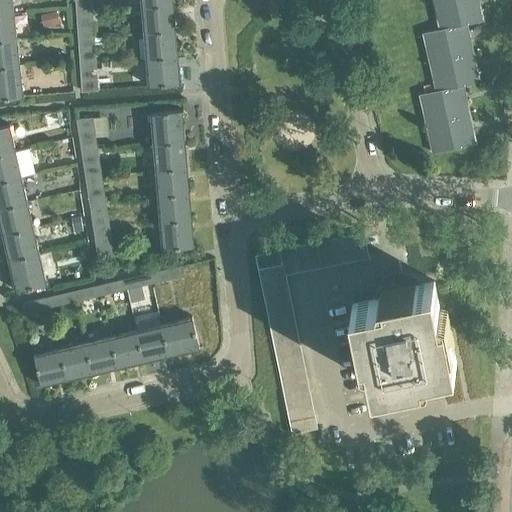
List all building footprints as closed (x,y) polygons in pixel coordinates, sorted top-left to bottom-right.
[(0,0),(0,16),(14,15),(12,0),(0,0)] [(77,10),(93,9),(93,1),(92,0),(84,0),(85,0),(77,1),(77,10)] [(142,0),(144,9),(174,6),(173,0),(142,0)] [(475,10),(473,0),(444,0),(440,1),(440,0),(435,1),(439,19),(444,18),(447,29),(462,26),(462,27),(484,22),(481,9),(475,10)] [(174,6),(144,9),(146,35),(176,32),(174,6)] [(0,16),(0,42),(17,41),(14,15),(0,16)] [(94,30),(94,18),(78,19),(79,28),(86,28),(87,30),(94,30)] [(433,51),(436,62),(437,62),(469,55),(469,56),(474,55),(470,41),(466,42),(462,27),(462,26),(447,29),(424,34),(428,52),(433,51)] [(79,28),(79,40),(95,39),(94,30),(87,30),(86,28),(79,28)] [(146,35),(148,61),(179,58),(176,32),(146,35)] [(96,49),(96,46),(95,39),(79,40),(80,53),(88,52),(88,49),(96,49)] [(0,42),(0,68),(20,66),(17,41),(0,42)] [(80,53),(81,62),(97,61),(96,49),(88,49),(88,52),(80,53)] [(473,71),(469,56),(469,55),(437,62),(436,62),(431,63),(435,81),(440,79),(443,91),(459,87),(459,88),(480,84),(477,70),(473,71)] [(181,84),(179,58),(148,61),(150,86),(149,86),(149,87),(182,85),(182,84),(181,84)] [(20,66),(0,68),(0,100),(25,98),(25,97),(23,97),(20,66)] [(81,70),(82,80),(90,80),(90,83),(98,82),(97,69),(81,70)] [(82,80),(83,93),(99,92),(98,82),(90,83),(90,80),(82,80)] [(462,103),(459,88),(459,87),(443,91),(421,96),(425,113),(430,112),(432,123),(433,124),(465,117),(465,118),(470,117),(467,103),(462,103)] [(155,146),(186,144),(183,113),(184,113),(184,112),(151,115),(151,116),(153,116),(155,146)] [(469,133),(465,118),(465,117),(433,124),(432,123),(427,125),(431,142),(437,141),(439,152),(439,153),(477,145),(474,132),(469,133)] [(78,121),(80,136),(88,135),(88,132),(95,131),(93,119),(78,121)] [(0,156),(16,152),(10,128),(11,128),(11,126),(0,128),(0,156)] [(80,136),(82,148),(98,145),(96,138),(95,131),(88,132),(88,135),(80,136)] [(155,146),(157,172),(188,170),(186,144),(155,146)] [(16,152),(0,156),(0,182),(22,178),(16,152)] [(83,156),(85,166),(93,165),(93,167),(101,166),(100,162),(99,154),(83,156)] [(85,166),(87,178),(102,175),(101,166),(93,167),(93,165),(85,166)] [(190,195),(188,170),(157,172),(159,198),(190,195)] [(103,177),(102,175),(87,178),(88,190),(96,189),(96,186),(104,185),(103,177)] [(0,182),(0,209),(28,203),(22,178),(0,182)] [(88,190),(90,199),(106,197),(104,185),(96,186),(96,189),(88,190)] [(159,198),(162,224),(192,221),(190,195),(159,198)] [(28,203),(0,209),(0,218),(4,235),(34,228),(28,203)] [(91,208),(92,217),(100,216),(101,218),(109,217),(107,205),(91,208)] [(110,226),(109,217),(101,218),(100,216),(92,217),(94,229),(110,226)] [(192,221),(162,224),(164,249),(163,249),(163,250),(195,248),(196,246),(194,246),(192,221)] [(94,229),(96,239),(112,237),(110,226),(94,229)] [(4,235),(10,261),(40,254),(34,228),(4,235)] [(352,236),(357,262),(369,259),(364,234),(352,236)] [(346,264),(357,262),(352,236),(340,239),(346,264)] [(96,239),(98,251),(106,250),(105,247),(113,246),(112,237),(96,239)] [(334,266),(346,264),(340,239),(328,241),(334,266)] [(334,266),(328,241),(316,243),(322,269),(334,266)] [(310,271),(322,269),(316,243),(304,246),(310,271)] [(115,257),(113,246),(105,247),(106,250),(98,251),(99,260),(115,257)] [(298,274),(310,271),(304,246),(293,248),(298,274)] [(293,248),(280,251),(283,265),(286,276),(298,274),(293,248)] [(283,265),(280,251),(256,256),(259,270),(283,265)] [(40,254),(10,261),(17,290),(16,291),(16,292),(48,285),(48,283),(47,283),(40,254)] [(286,276),(283,265),(259,270),(263,291),(288,285),(286,276)] [(184,277),(181,267),(154,274),(157,283),(184,277)] [(125,281),(127,290),(149,286),(146,276),(125,281)] [(127,290),(125,281),(104,286),(106,295),(127,290)] [(386,298),(353,305),(363,354),(368,353),(375,386),(424,376),(423,371),(457,364),(447,315),(441,316),(434,282),(385,292),(386,298)] [(291,297),(288,285),(263,291),(265,302),(291,297)] [(74,293),(77,302),(98,297),(95,288),(74,293)] [(56,307),(77,302),(74,293),(53,298),(56,307)] [(293,309),(291,297),(265,302),(268,314),(293,309)] [(45,300),(23,305),(26,314),(47,309),(45,300)] [(296,321),(293,309),(268,314),(270,326),(296,321)] [(162,326),(169,356),(199,349),(200,351),(201,350),(193,317),(192,317),(192,319),(162,326)] [(298,333),(296,321),(270,326),(273,338),(298,333)] [(137,332),(144,362),(169,356),(162,326),(137,332)] [(112,338),(119,368),(144,362),(137,332),(112,338)] [(301,345),(298,333),(273,338),(275,350),(301,345)] [(86,344),(93,374),(119,368),(112,338),(86,344)] [(61,350),(68,379),(93,374),(86,344),(61,350)] [(303,357),(301,345),(275,350),(278,362),(303,357)] [(68,379),(61,350),(37,356),(36,354),(35,355),(43,387),(44,386),(44,385),(68,379)] [(306,369),(303,357),(278,362),(280,374),(306,369)] [(306,369),(280,374),(283,386),(308,381),(306,369)] [(311,393),(308,381),(283,386),(285,398),(311,393)] [(313,405),(311,393),(285,398),(288,410),(313,405)] [(288,410),(290,422),(315,417),(313,405),(288,410)] [(293,435),(318,430),(318,429),(315,417),(290,422),(293,435)]
